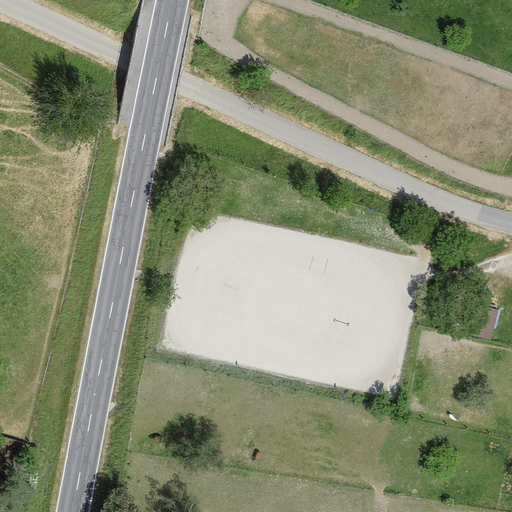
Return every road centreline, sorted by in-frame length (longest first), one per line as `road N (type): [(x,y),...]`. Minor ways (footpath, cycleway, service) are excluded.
road 1 (residential): [(511,222),(12,0)]
road 2 (primary): [(171,0),(71,511)]
